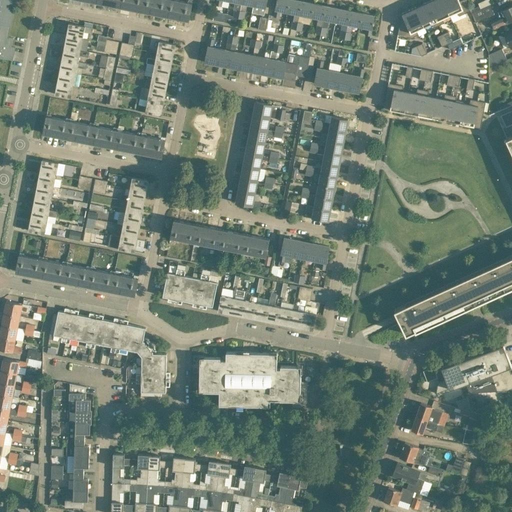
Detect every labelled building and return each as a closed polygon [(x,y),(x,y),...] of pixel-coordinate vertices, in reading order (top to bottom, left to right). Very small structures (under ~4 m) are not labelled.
[(0,0),(0,56),(13,59),(15,46),(12,45),(8,33),(13,0),(0,0)] [(118,0),(118,5),(121,6),(138,9),(142,10),(143,0),(118,0)] [(143,0),(142,10),(144,11),(161,14),(165,15),(168,0),(143,0)] [(179,0),(168,0),(165,15),(169,15),(186,19),(189,19),(193,3),(179,0)] [(234,9),(234,10),(232,23),(237,24),(239,18),(242,0),(230,0),(235,1),(234,9)] [(247,3),(253,4),(254,4),(254,0),(242,0),(239,18),(244,19),(247,3)] [(267,0),(254,0),(254,4),(253,4),(252,12),(265,14),(267,4),(267,0)] [(277,0),(276,6),(274,16),(279,17),(281,10),(287,11),(289,0),(277,0)] [(289,0),(287,11),(295,13),(293,21),(292,20),(291,28),(296,29),(298,21),(300,13),(302,1),(299,0),(289,0)] [(443,18),(450,14),(443,0),(429,0),(428,1),(439,24),(444,22),(443,18)] [(459,0),(443,0),(450,14),(457,11),(459,15),(470,10),(471,10),(466,0),(460,0),(459,0)] [(302,1),(300,13),(312,16),(314,3),(302,1)] [(416,6),(415,7),(424,26),(432,23),(434,27),(439,24),(428,1),(424,3),(416,7),(416,6)] [(312,16),(318,17),(315,33),(321,34),(326,5),(314,3),(312,16)] [(501,6),(502,10),(501,10),(503,15),(491,21),(494,28),(511,20),(511,5),(508,3),(501,6)] [(490,4),(481,8),(474,11),(471,13),(475,22),(494,13),(490,4)] [(326,5),(321,34),(326,35),(329,19),(336,21),(338,8),(326,5)] [(415,7),(407,10),(402,13),(398,33),(413,36),(419,34),(417,30),(424,26),(415,7)] [(338,8),(336,21),(342,22),(339,38),(340,38),(340,44),(344,45),(345,39),(346,31),(348,23),(350,10),(338,8)] [(348,23),(360,25),(363,13),(350,10),(348,23)] [(227,13),(215,11),(213,20),(214,20),(214,19),(225,22),(227,13)] [(375,15),(363,13),(360,25),(367,27),(365,34),(371,35),(375,15)] [(258,28),(258,29),(266,30),(269,18),(261,16),(259,22),(251,20),(250,27),(258,28)] [(69,22),(67,34),(83,37),(84,31),(92,33),(93,27),(69,22)] [(443,33),(448,43),(453,41),(448,31),(443,33)] [(448,43),(443,33),(438,36),(442,45),(442,46),(448,43)] [(89,39),(83,37),(67,34),(65,46),(87,50),(89,39)] [(216,63),(228,66),(234,35),(229,34),(225,49),(219,48),(216,63)] [(241,52),(236,51),(239,36),(234,35),(228,66),(239,68),(242,52),(241,52)] [(280,36),(275,35),(270,58),(264,57),(261,72),(273,75),(276,59),(277,52),(279,44),(280,36)] [(205,61),(216,63),(219,48),(214,47),(216,39),(209,38),(205,61)] [(104,51),(111,53),(113,40),(107,39),(106,42),(104,51)] [(96,50),(104,51),(106,42),(98,40),(96,50)] [(113,40),(111,53),(117,54),(119,41),(113,40)] [(160,40),(158,50),(157,52),(173,55),(176,43),(160,40)] [(120,54),(126,56),(129,43),(128,43),(122,42),(120,54)] [(289,53),(287,61),(284,77),(296,79),(296,75),(306,76),(310,55),(312,43),(307,42),(305,49),(304,48),(303,56),(289,53)] [(422,55),(428,52),(427,52),(423,42),(417,45),(422,55)] [(135,44),(129,43),(126,56),(130,56),(132,57),(134,48),(135,45),(135,44)] [(65,46),(62,58),(78,61),(80,55),(88,57),(89,51),(87,51),(87,50),(65,46)] [(489,54),(489,62),(489,67),(507,59),(501,48),(489,54)] [(173,55),(157,52),(156,59),(148,57),(147,63),(155,64),(171,67),(173,55)] [(239,68),(250,70),(253,55),(242,52),(239,68)] [(356,61),(365,63),(367,54),(358,52),(356,61)] [(108,55),(106,67),(114,69),(116,57),(108,55)] [(250,70),(261,72),(264,57),(253,55),(250,70)] [(76,73),(77,67),(86,69),(87,63),(78,61),(62,58),(60,70),(76,73)] [(284,77),(287,61),(276,59),(273,75),(284,77)] [(314,83),(326,85),(329,69),(323,68),(324,60),(319,59),(316,73),(314,83)] [(155,64),(153,76),(169,79),(171,67),(155,64)] [(314,65),(313,65),(309,64),(306,76),(307,76),(312,78),(314,66),(314,65)] [(414,67),(407,65),(407,66),(405,76),(411,77),(413,67),(414,67)] [(114,69),(106,67),(104,78),(111,80),(114,69)] [(357,75),(351,74),(348,89),(360,92),(364,68),(358,67),(357,75)] [(337,87),(340,72),(329,69),(326,85),(337,87)] [(427,69),(425,80),(431,81),(433,71),(434,71),(434,70),(427,69)] [(60,70),(58,82),(74,85),(76,73),(60,70)] [(348,89),(351,74),(340,72),(337,87),(348,89)] [(116,73),(115,80),(123,82),(124,75),(116,73)] [(461,76),(455,75),(453,85),(459,86),(461,76)] [(166,91),(169,79),(153,76),(150,88),(166,91)] [(475,79),(468,77),(468,78),(469,78),(467,88),(473,89),(475,79)] [(72,97),(72,96),(74,85),(58,82),(55,94),(72,97)] [(383,108),(404,112),(409,91),(403,90),(404,85),(389,82),(383,108)] [(148,100),(164,103),(166,91),(150,88),(148,100)] [(414,113),(413,114),(418,115),(423,89),(418,88),(417,93),(409,91),(404,112),(405,112),(405,111),(414,113)] [(423,115),(432,117),(436,96),(428,95),(429,90),(423,89),(418,115),(423,116),(423,115)] [(116,106),(117,99),(118,94),(111,92),(109,104),(116,106)] [(444,98),(436,96),(432,117),(441,119),(446,120),(451,95),(445,93),(444,98)] [(457,96),(451,95),(446,120),(451,121),(451,120),(459,122),(459,123),(460,123),(464,102),(456,100),(457,96)] [(470,103),(464,102),(460,123),(470,125),(471,119),(482,122),(486,102),(471,99),(470,103)] [(148,100),(147,106),(138,104),(137,110),(162,115),(164,103),(148,100)] [(256,101),(254,113),(270,116),(270,117),(284,119),(289,120),(291,112),(285,111),(286,109),(281,108),(281,105),(272,104),(256,101)] [(316,119),(311,119),(313,111),(305,110),(302,121),(307,122),(311,123),(315,124),(346,130),(348,119),(333,115),(331,122),(316,119)] [(267,129),(270,117),(270,116),(254,113),(251,126),(267,129)] [(46,115),(43,132),(67,137),(70,120),(46,115)] [(70,120),(67,137),(91,142),(94,125),(77,121),(70,120)] [(311,123),(307,122),(306,127),(314,128),(314,129),(321,131),(321,132),(329,133),(328,138),(344,141),(346,130),(315,124),(311,123)] [(94,125),(91,142),(95,142),(102,144),(115,146),(118,130),(99,126),(94,125)] [(251,126),(249,139),(265,142),(266,135),(282,138),(282,137),(283,132),(275,131),(275,130),(267,129),(251,126)] [(118,130),(115,146),(139,151),(142,134),(134,133),(126,131),(124,131),(118,130)] [(142,134),(139,151),(143,152),(163,156),(166,139),(142,134)] [(344,141),(328,138),(326,150),(341,153),(344,141)] [(262,155),(265,142),(249,139),(246,151),(262,155)] [(339,164),(341,153),(326,150),(318,148),(310,146),(309,152),(325,155),(324,161),(339,164)] [(260,167),(261,161),(262,155),(246,151),(244,164),(260,167)] [(43,159),(40,171),(56,174),(59,162),(43,159)] [(339,164),(324,161),(322,172),(337,175),(339,164)] [(260,167),(244,164),(241,177),(257,180),(260,167)] [(56,174),(40,171),(38,183),(54,186),(56,174)] [(335,186),(337,175),(322,172),(319,183),(335,186)] [(80,175),(78,188),(84,189),(86,176),(80,175)] [(90,190),(93,177),(86,176),(84,189),(90,190)] [(131,189),(147,192),(149,180),(133,177),(131,189)] [(255,193),(255,192),(257,180),(241,177),(239,189),(255,193)] [(93,191),(99,192),(102,179),(96,178),(93,191)] [(102,179),(99,192),(105,193),(108,180),(102,179)] [(38,183),(36,194),(52,198),(54,186),(38,183)] [(333,198),(335,186),(319,183),(317,195),(333,198)] [(144,204),(147,192),(131,189),(129,195),(121,193),(120,199),(128,201),(128,200),(144,204)] [(253,200),(255,193),(239,189),(236,202),(260,207),(261,202),(253,200)] [(330,209),(333,198),(317,195),(309,193),(302,192),(300,197),(308,199),(307,200),(316,201),(315,206),(330,209)] [(50,209),(52,198),(36,194),(33,206),(50,209)] [(128,201),(126,212),(142,215),(144,204),(128,200),(128,201)] [(33,206),(31,218),(47,221),(49,216),(56,217),(57,211),(50,210),(50,209),(33,206)] [(330,209),(315,206),(314,213),(306,211),(305,216),(328,220),(330,209)] [(89,211),(88,217),(96,219),(97,212),(89,211)] [(140,227),(142,215),(126,212),(124,224),(140,227)] [(45,233),(47,221),(31,218),(29,230),(45,233)] [(171,236),(195,241),(198,224),(197,224),(174,219),(171,236)] [(137,239),(140,227),(124,224),(121,236),(137,239)] [(198,224),(195,241),(200,242),(219,246),(222,229),(198,224)] [(222,229),(219,246),(243,250),(246,234),(242,233),(226,230),(222,229)] [(74,230),(72,238),(80,240),(82,232),(74,230)] [(135,251),(137,239),(121,236),(111,234),(108,246),(119,248),(135,251)] [(246,234),(243,250),(266,255),(267,255),(267,254),(268,250),(270,238),(264,237),(255,235),(250,234),(246,234)] [(285,261),(286,259),(292,260),(292,255),(296,239),(284,237),(282,247),(280,260),(285,261)] [(304,257),(307,241),(296,239),(292,255),(304,257)] [(307,241),(304,257),(315,259),(318,244),(307,241)] [(322,260),(320,268),(325,269),(330,246),(318,244),(315,259),(322,260)] [(19,254),(16,271),(40,275),(43,258),(19,254)] [(511,255),(395,308),(397,313),(398,314),(397,314),(402,323),(406,333),(411,331),(412,333),(416,331),(511,287),(511,255)] [(43,258),(40,275),(64,280),(67,263),(43,258)] [(67,263),(64,280),(88,285),(91,268),(67,263)] [(168,271),(163,296),(169,297),(168,300),(182,303),(183,300),(193,302),(193,305),(207,308),(207,304),(213,306),(218,281),(209,280),(211,270),(203,268),(201,278),(185,275),(187,265),(178,263),(176,273),(168,271)] [(272,265),(271,275),(277,276),(279,266),(272,265)] [(91,268),(88,285),(111,289),(115,273),(91,268)] [(115,273),(111,289),(131,293),(135,294),(139,277),(131,276),(123,274),(121,274),(115,273)] [(300,285),(299,292),(312,294),(313,288),(300,285)] [(299,292),(297,298),(310,300),(312,294),(299,292)] [(221,294),(219,307),(218,310),(230,313),(233,296),(221,294)] [(270,295),(268,303),(269,304),(266,320),(278,322),(281,306),(274,305),(276,297),(270,295)] [(233,296),(230,313),(242,315),(245,299),(233,296)] [(242,315),(254,317),(257,301),(245,299),(242,315)] [(7,300),(4,312),(20,315),(21,311),(29,312),(31,304),(7,300)] [(266,320),(269,304),(268,303),(257,301),(254,317),(266,320)] [(301,327),(305,311),(306,306),(299,305),(298,310),(293,308),(290,325),(301,327)] [(281,306),(278,322),(290,325),(293,308),(281,306)] [(65,311),(59,310),(58,314),(54,313),(50,333),(54,334),(53,339),(70,342),(70,343),(78,345),(79,339),(87,340),(86,346),(95,347),(96,342),(112,345),(111,350),(119,352),(120,347),(138,350),(142,356),(156,352),(156,349),(148,338),(144,337),(146,327),(128,323),(129,319),(115,317),(114,320),(103,318),(104,315),(90,312),(89,316),(78,313),(79,310),(65,307),(65,311)] [(313,329),(316,313),(305,311),(301,327),(313,329)] [(18,327),(20,315),(4,312),(2,324),(18,327)] [(2,324),(0,334),(0,335),(16,339),(18,327),(2,324)] [(34,330),(25,329),(24,334),(33,336),(33,335),(42,337),(43,332),(34,330)] [(15,345),(16,339),(0,335),(0,348),(22,352),(23,347),(15,345)] [(436,393),(466,382),(470,392),(497,390),(508,390),(509,392),(511,390),(511,371),(511,372),(509,366),(511,365),(504,343),(487,350),(442,366),(446,378),(441,380),(438,380),(436,393)] [(33,358),(39,360),(41,351),(29,349),(28,354),(27,357),(33,358)] [(299,365),(296,365),(281,365),(281,368),(277,368),(278,352),(226,351),(226,358),(221,358),(221,356),(203,356),(203,363),(200,363),(200,384),(202,384),(202,390),(220,391),(219,404),(271,405),(271,398),(280,399),(293,400),(293,405),(302,405),(306,401),(307,382),(301,382),(301,372),(299,372),(299,365)] [(167,353),(156,352),(142,356),(142,365),(142,371),(167,371),(167,353)] [(27,367),(28,364),(28,362),(4,357),(2,369),(17,372),(18,365),(27,367)] [(2,369),(0,377),(0,381),(15,384),(17,372),(2,369)] [(166,390),(166,385),(170,386),(170,371),(167,371),(142,371),(142,373),(137,373),(136,382),(142,382),(142,385),(141,391),(162,391),(166,391),(166,390)] [(0,393),(12,396),(15,384),(0,381),(0,393)] [(76,409),(92,409),(91,409),(91,399),(86,398),(86,392),(86,386),(70,383),(70,392),(69,392),(69,399),(77,399),(76,409)] [(0,405),(10,408),(10,407),(12,396),(0,393),(0,405)] [(458,410),(470,408),(468,396),(456,398),(458,410)] [(416,415),(428,419),(438,423),(442,411),(432,407),(432,406),(421,402),(416,415)] [(10,407),(10,408),(0,405),(0,417),(8,419),(9,413),(25,416),(26,414),(26,410),(18,409),(10,407)] [(92,422),(92,409),(76,409),(69,409),(69,421),(76,421),(92,422)] [(423,433),(424,428),(431,430),(431,429),(436,430),(439,423),(438,423),(428,419),(416,415),(412,429),(421,432),(423,433)] [(474,430),(478,420),(469,417),(465,428),(474,430)] [(92,422),(76,421),(75,438),(85,439),(85,433),(90,433),(90,422),(92,422)] [(479,426),(478,431),(504,436),(505,430),(507,431),(508,426),(487,422),(486,428),(479,426)] [(473,435),(474,430),(465,428),(463,442),(471,444),(473,435)] [(0,430),(0,442),(3,443),(11,445),(13,439),(13,433),(5,432),(5,431),(0,430)] [(503,442),(504,436),(478,431),(477,436),(484,438),(483,443),(504,447),(505,443),(503,442)] [(85,445),(85,439),(75,438),(75,439),(67,439),(67,446),(75,446),(75,455),(89,456),(90,445),(85,445)] [(413,462),(425,465),(426,465),(428,456),(422,454),(424,449),(419,447),(415,445),(405,441),(400,457),(409,460),(413,462)] [(113,482),(130,483),(131,478),(123,478),(124,476),(120,476),(121,466),(124,466),(124,464),(130,464),(130,458),(125,458),(125,453),(114,453),(113,482)] [(131,478),(130,483),(148,484),(150,454),(139,454),(138,458),(133,458),(133,464),(138,464),(138,467),(141,467),(141,476),(137,476),(137,479),(131,478)] [(160,455),(150,454),(148,484),(165,485),(165,480),(159,480),(159,477),(156,477),(156,468),(159,468),(160,466),(165,466),(165,460),(160,460),(160,455)] [(74,472),(84,472),(84,466),(89,466),(89,456),(75,455),(74,472)] [(464,458),(457,455),(452,470),(459,473),(464,458)] [(169,460),(168,466),(173,467),(173,469),(176,469),(175,479),(172,479),(172,481),(165,480),(165,485),(182,486),(185,457),(174,456),(174,461),(169,460)] [(196,458),(185,457),(182,486),(199,488),(200,484),(193,483),(194,481),(190,480),(191,471),(194,471),(195,469),(200,469),(201,463),(195,463),(196,458)] [(200,484),(199,488),(217,490),(220,461),(210,460),(209,464),(204,464),(203,470),(208,470),(208,473),(211,473),(210,483),(207,482),(205,482),(201,480),(200,484)] [(231,462),(220,461),(217,490),(234,493),(234,488),(228,487),(228,485),(225,484),(226,475),(229,476),(230,473),(235,474),(236,468),(230,467),(231,462)] [(393,474),(407,480),(409,474),(411,474),(410,475),(417,477),(419,471),(412,468),(412,467),(398,462),(393,474)] [(234,488),(234,493),(251,495),(256,466),(245,465),(244,469),(239,468),(238,474),(243,475),(243,478),(246,478),(245,487),(241,487),(241,489),(234,488)] [(430,465),(428,471),(441,476),(444,469),(430,465)] [(256,466),(251,495),(268,498),(269,494),(264,493),(262,493),(263,490),(259,490),(261,481),(264,481),(265,479),(270,480),(271,474),(266,473),(266,468),(256,466)] [(269,494),(268,498),(285,502),(291,473),(280,471),(279,475),(274,474),(273,480),(278,481),(278,484),(281,484),(279,494),(276,493),(275,495),(269,494)] [(84,478),(84,472),(74,472),(74,479),(74,489),(88,489),(89,478),(84,478)] [(467,475),(460,473),(460,472),(460,473),(457,480),(465,482),(468,475),(467,475)] [(303,501),(296,500),(297,497),(294,497),(295,487),(299,488),(299,486),(303,486),(305,481),(300,480),(301,475),(291,473),(285,502),(302,505),(303,501)] [(407,488),(414,491),(419,493),(419,492),(424,479),(417,477),(410,475),(411,474),(409,474),(407,480),(409,481),(407,488)] [(123,511),(123,510),(128,510),(129,504),(123,504),(123,501),(120,501),(120,492),(123,492),(123,489),(130,490),(130,483),(113,482),(111,511),(123,511)] [(137,490),(136,492),(136,493),(140,493),(139,502),(136,502),(136,504),(131,504),(131,510),(135,510),(135,511),(145,511),(148,484),(130,483),(130,490),(137,490)] [(161,511),(162,506),(157,506),(157,503),(154,503),(155,493),(158,494),(158,491),(164,492),(165,485),(148,484),(145,511),(156,511),(157,511),(161,511)] [(169,507),(165,506),(164,511),(179,511),(182,486),(165,485),(164,492),(171,492),(171,495),(174,495),(173,504),(170,504),(169,507)] [(199,488),(182,486),(179,511),(194,511),(195,509),(191,509),(191,506),(188,506),(189,496),(192,497),(192,494),(199,495),(199,488)] [(413,496),(414,496),(411,506),(426,511),(430,502),(421,499),(423,494),(419,492),(419,493),(414,491),(407,488),(403,486),(403,487),(401,491),(398,489),(389,486),(384,500),(394,503),(397,505),(399,499),(410,503),(413,496)] [(213,511),(217,490),(199,488),(199,495),(205,496),(205,498),(208,499),(207,508),(203,508),(203,510),(199,509),(198,511),(213,511)] [(88,500),(88,489),(74,489),(74,498),(65,498),(65,506),(84,506),(84,500),(88,500)] [(224,511),(225,510),(221,510),(223,501),(226,501),(226,499),(233,500),(234,493),(217,490),(213,511),(224,511)] [(234,493),(233,500),(239,501),(239,503),(242,503),(240,511),(248,511),(251,495),(234,493)] [(255,511),(257,506),(260,506),(260,504),(267,505),(268,498),(251,495),(248,511),(255,511)] [(282,511),(285,502),(268,498),(267,505),(273,506),(272,509),(276,509),(275,511),(282,511)] [(300,511),(302,505),(285,502),(282,511),(293,511),(294,511),(299,511),(300,511)]
